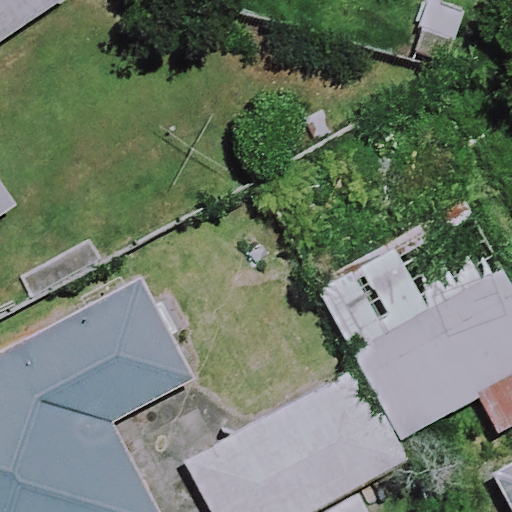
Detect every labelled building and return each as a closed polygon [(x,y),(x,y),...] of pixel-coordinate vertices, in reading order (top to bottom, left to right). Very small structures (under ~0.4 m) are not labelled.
[(56,0),(0,0),(0,42),(60,6),(56,0)] [(0,211),(15,201),(0,179),(0,211)] [(213,511),(311,511),(353,490),(407,462),(395,439),(478,396),(495,429),(511,420),(511,277),(470,197),(312,280),(359,369),(187,459),(213,511)] [(189,381),(133,276),(0,346),(0,511),(152,511),(106,426),(189,381)] [(511,446),(487,459),(511,508),(511,446)]
